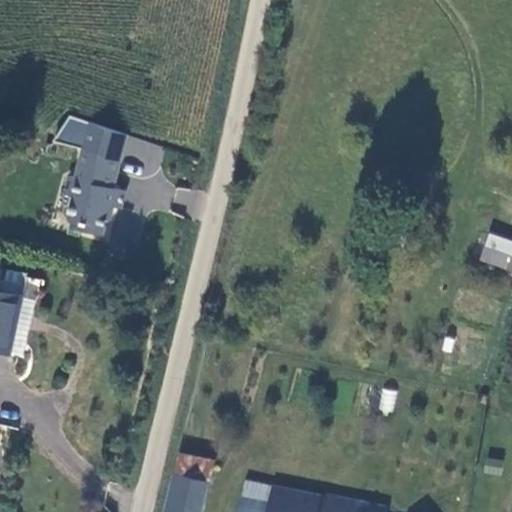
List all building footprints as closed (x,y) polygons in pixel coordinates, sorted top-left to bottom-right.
[(101,240),(133,136),(65,115),(57,142),(83,150),(60,228),(101,240)] [(511,238),(486,233),(480,263),(511,270),(511,238)] [(0,259),(0,280),(24,286),(29,266),(0,259)] [(0,343),(12,347),(12,345),(25,290),(26,286),(24,286),(0,280),(0,343)] [(37,292),(25,290),(12,345),(24,348),(37,292)] [(393,413),(396,390),(381,388),(378,411),(393,413)] [(198,511),(211,445),(177,440),(166,508),(190,511),(198,511)] [(324,491),(304,486),(247,472),(238,511),(385,511),(387,501),(325,488),(324,491)]
